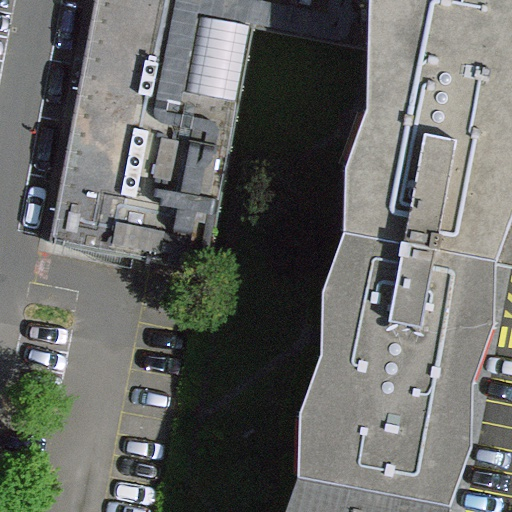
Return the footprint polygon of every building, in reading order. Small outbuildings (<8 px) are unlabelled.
[(261,0),(98,0),(52,242),(211,272),(256,31),(261,0)] [(511,0),(261,0),(256,31),(372,52),(372,0),(511,0),(511,227),(499,264),(511,266),(511,0)] [(350,170),(346,235),(499,264),(511,227),(511,0),(372,0),(372,52),(370,116),(350,170)] [(497,327),(499,264),(346,235),(324,295),(324,357),(301,417),(300,479),(452,509),(474,449),(476,384),(497,327)] [(452,511),(452,509),(300,479),(288,511),(452,511)]
